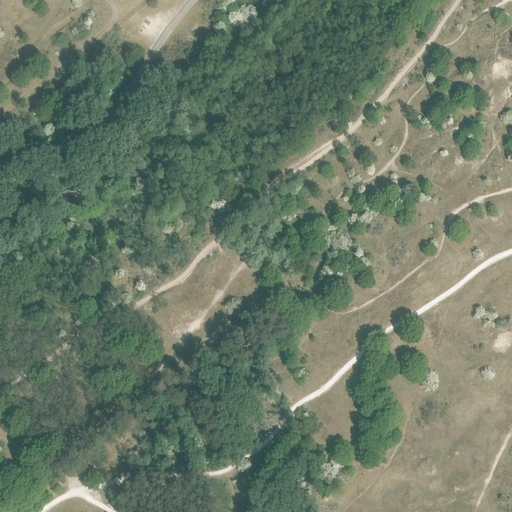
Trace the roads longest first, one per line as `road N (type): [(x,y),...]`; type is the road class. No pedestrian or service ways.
road 1 (unknown): [(0,392),(177,282),(258,198),(356,129),(459,0)]
road 2 (track): [(136,0),(0,106)]
